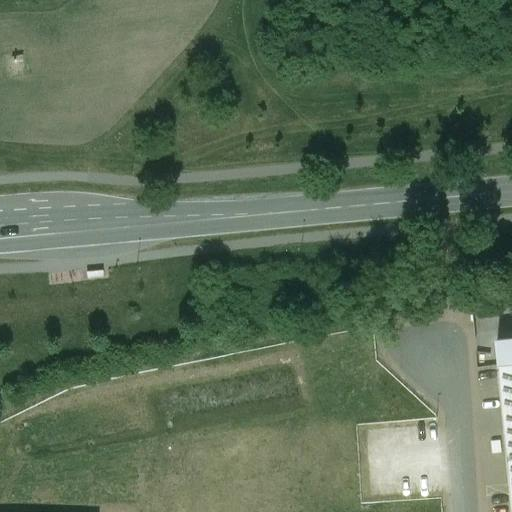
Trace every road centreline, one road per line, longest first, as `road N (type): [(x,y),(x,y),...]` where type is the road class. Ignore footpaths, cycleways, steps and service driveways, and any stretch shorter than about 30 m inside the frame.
road 1 (secondary): [(0,233),(511,190)]
road 2 (residential): [(465,511),(459,349)]
